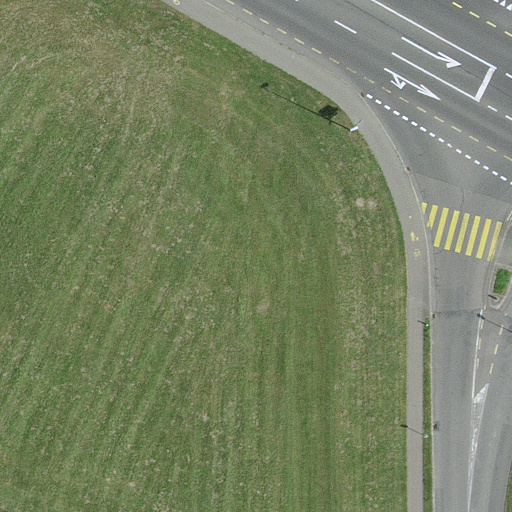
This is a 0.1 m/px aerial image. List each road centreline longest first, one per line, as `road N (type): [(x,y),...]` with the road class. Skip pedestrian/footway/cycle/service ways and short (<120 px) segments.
road 1 (unclassified): [(511,114),(479,185),(459,263),(462,511)]
road 2 (secondary): [(332,0),(511,99)]
road 3 (unclassified): [(474,511),(511,373)]
